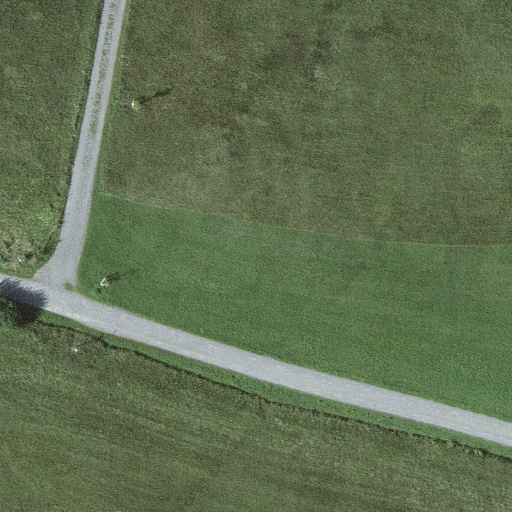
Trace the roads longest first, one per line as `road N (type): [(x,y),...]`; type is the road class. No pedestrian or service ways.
road 1 (track): [(511,441),(0,289)]
road 2 (track): [(110,0),(73,236),(54,303)]
